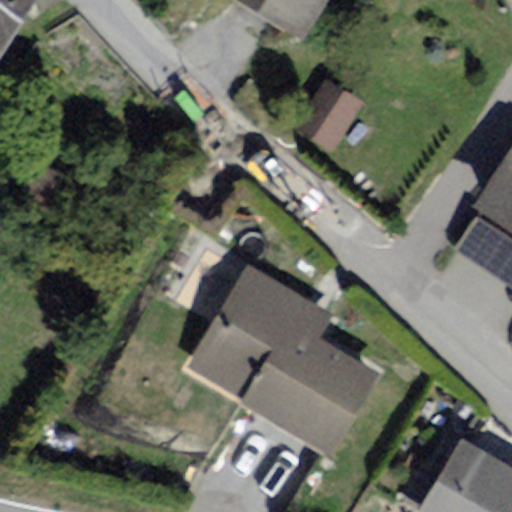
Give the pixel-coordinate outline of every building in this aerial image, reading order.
[(0,0),(0,54),(38,0),(0,0)] [(323,0),(234,0),(300,39),(323,0)] [(360,110),(324,86),(292,132),(328,156),(360,110)] [(511,146),(468,216),(511,243),(511,146)] [(0,184),(47,207),(60,178),(13,157),(0,184)] [(223,238),(255,258),(271,233),(240,213),(223,238)] [(328,322),(243,273),(185,375),(329,457),(375,377),(315,343),(328,322)] [(511,511),(511,472),(461,445),(424,511),(511,511)]
